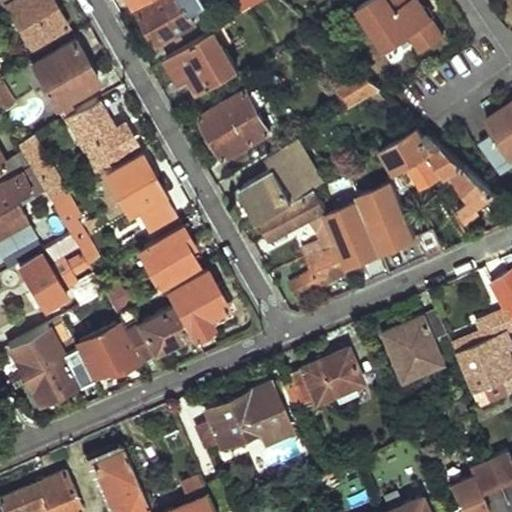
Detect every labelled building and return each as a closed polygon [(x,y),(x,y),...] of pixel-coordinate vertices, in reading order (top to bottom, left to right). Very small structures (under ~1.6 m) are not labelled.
[(0,0),(0,6),(4,4),(34,54),(69,35),(63,26),(66,23),(52,0),(0,0)] [(184,0),(156,0),(140,10),(159,41),(195,18),(184,0)] [(392,64),(446,30),(427,0),(353,0),(352,1),(392,64)] [(212,27),(174,50),(190,76),(199,92),(237,69),(212,27)] [(300,40),(325,63),(335,52),(310,29),(300,40)] [(73,37),(30,62),(54,105),(98,80),(73,37)] [(164,56),(179,83),(190,76),(174,50),(164,56)] [(360,67),(336,82),(348,105),(382,86),(360,67)] [(0,112),(16,103),(0,76),(0,112)] [(246,88),(200,115),(224,157),(270,129),(246,88)] [(114,126),(99,96),(66,115),(74,128),(76,133),(88,126),(95,137),(83,144),(97,169),(110,162),(107,158),(135,141),(124,121),(114,126)] [(511,102),(487,119),(495,132),(481,142),(501,172),(511,164),(511,102)] [(413,127),(440,169),(443,174),(452,170),(467,201),(458,208),(463,220),(499,192),(421,122),(413,127)] [(76,133),(74,128),(70,130),(80,146),(83,144),(95,137),(88,126),(76,133)] [(385,143),(391,155),(384,159),(389,170),(423,150),(436,171),(440,169),(413,127),(385,143)] [(34,133),(18,142),(29,162),(48,197),(62,189),(65,188),(34,133)] [(264,155),(271,168),(262,174),(275,196),(253,209),(257,217),(314,182),(290,140),(264,155)] [(373,160),(384,183),(392,179),(389,170),(384,159),(379,148),(370,154),(373,160)] [(176,213),(140,152),(106,171),(128,212),(134,209),(146,230),(176,213)] [(370,154),(359,161),(362,166),(373,160),(370,154)] [(359,161),(314,187),(321,205),(349,189),(354,202),(373,190),(362,166),(359,161)] [(48,197),(29,162),(3,176),(5,179),(0,181),(0,230),(25,216),(14,196),(32,187),(46,215),(28,226),(30,231),(15,240),(24,256),(67,231),(48,197)] [(262,174),(240,185),(253,209),(275,196),(262,174)] [(381,185),(387,199),(399,194),(392,179),(384,183),(381,185)] [(314,187),(270,213),(280,230),(309,213),(323,246),(336,240),(321,205),(314,187)] [(73,207),(62,189),(48,197),(67,231),(76,247),(80,253),(86,263),(90,260),(90,250),(67,211),(73,207)] [(202,260),(181,223),(139,247),(158,285),(202,260)] [(416,232),(426,256),(442,249),(431,225),(416,232)] [(76,247),(67,231),(24,256),(25,258),(18,262),(43,303),(66,290),(50,263),(76,247)] [(354,237),(337,244),(349,270),(365,263),(354,237)] [(304,255),(309,270),(289,282),(297,295),(349,270),(337,244),(336,240),(323,246),(304,255)] [(86,263),(80,253),(64,262),(71,276),(88,268),(86,263)] [(511,266),(498,276),(511,300),(511,303),(486,315),(490,323),(494,332),(452,349),(470,392),(500,379),(506,394),(511,390),(511,352),(505,335),(511,331),(511,266)] [(206,267),(167,289),(175,303),(192,332),(193,335),(211,325),(207,316),(227,305),(206,267)] [(101,291),(90,271),(67,285),(78,304),(101,291)] [(115,308),(132,297),(118,275),(101,285),(115,308)] [(192,332),(175,303),(140,320),(131,304),(114,314),(138,355),(152,347),(154,352),(192,332)] [(207,316),(211,325),(233,314),(227,305),(207,316)] [(433,307),(379,330),(401,379),(440,362),(430,338),(444,332),(433,307)] [(59,314),(7,342),(22,370),(75,343),(59,314)] [(135,359),(115,320),(77,340),(97,379),(135,359)] [(490,323),(448,341),(452,349),(494,332),(490,323)] [(38,400),(77,380),(76,377),(89,370),(75,343),(22,370),(38,400)] [(346,348),(286,373),(301,406),(362,383),(346,348)] [(268,379),(203,405),(221,449),(248,438),(246,433),(257,428),(264,425),(269,436),(288,429),(268,379)] [(461,403),(444,410),(447,416),(448,419),(465,411),(461,403)] [(444,410),(438,413),(440,418),(447,416),(444,410)] [(264,425),(257,428),(262,439),(269,436),(264,425)] [(89,458),(111,511),(148,511),(121,444),(89,458)] [(511,446),(468,466),(472,474),(449,485),(460,511),(489,511),(479,490),(511,476),(511,446)] [(64,468),(0,495),(0,502),(4,511),(43,511),(49,510),(49,511),(72,511),(82,508),(64,468)] [(195,495),(154,511),(215,511),(203,484),(200,477),(190,481),(195,495)] [(203,484),(215,511),(221,511),(230,508),(217,478),(203,484)] [(427,511),(420,495),(381,511),(427,511)]
